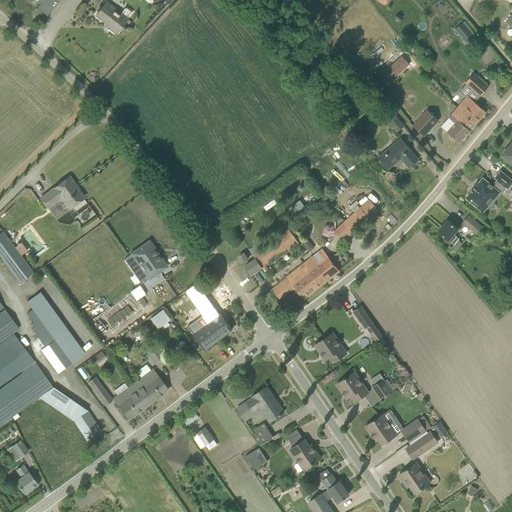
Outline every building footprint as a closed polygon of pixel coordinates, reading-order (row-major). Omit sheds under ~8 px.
[(26,0),(35,7),(32,12),(39,18),(43,13),(47,16),(59,0),(26,0)] [(106,3),(96,16),(110,27),(109,28),(116,34),(127,19),(106,3)] [(467,43),(475,37),(466,26),(458,32),(467,43)] [(445,49),(454,41),(447,33),(438,41),(445,49)] [(389,67),(397,75),(410,63),(402,55),(389,67)] [(468,96),(458,108),(473,121),(472,122),(475,125),(486,113),(475,103),(480,96),(489,87),(474,74),(466,83),(474,90),(468,96)] [(460,143),(475,125),(472,122),(473,121),(458,108),(449,118),(456,124),(448,132),(460,143)] [(427,111),(413,126),(424,136),(439,121),(427,111)] [(398,132),(404,127),(393,114),(387,119),(398,132)] [(379,158),(388,169),(402,158),(409,167),(418,160),(410,151),(411,150),(402,139),(379,158)] [(508,149),(502,156),(511,163),(511,144),(511,145),(510,146),(511,146),(509,149),(508,148),(507,149),(508,149)] [(511,180),(501,171),(495,178),(508,189),(511,184),(511,180)] [(69,177),(55,188),(56,190),(51,194),(49,192),(40,199),(47,208),(62,197),(70,208),(84,198),(74,185),(75,184),(69,177)] [(472,191),(466,198),(483,213),(486,209),(485,202),(493,201),(500,193),(483,179),(477,186),(476,185),(475,186),(476,187),(473,190),(473,189),(472,191)] [(295,213),(304,205),(300,200),(290,207),(295,213)] [(342,241),(353,231),(369,218),(361,209),(335,232),(342,241)] [(483,228),(469,216),(463,222),(477,234),(483,228)] [(458,229),(448,220),(438,232),(449,240),(454,245),(451,248),(456,252),(463,244),(459,241),(461,239),(454,234),(458,229)] [(256,259),(245,266),(252,276),(298,243),(289,230),(253,255),(256,259)] [(0,234),(0,256),(19,282),(33,272),(3,232),(0,234)] [(167,267),(149,242),(127,257),(134,267),(138,263),(150,279),(167,267)] [(339,271),(332,262),(322,250),(313,257),(287,276),(296,287),(305,298),(339,271)] [(336,265),(343,259),(336,252),(330,258),(336,265)] [(244,254),(239,257),(243,263),(248,260),(244,254)] [(194,335),(205,350),(232,330),(222,315),(221,316),(197,283),(185,292),(203,316),(188,327),(194,335)] [(373,324),(361,307),(354,312),(365,329),(373,324)] [(158,329),(171,320),(162,308),(150,317),(158,329)] [(0,343),(19,329),(4,309),(0,311),(0,343)] [(54,339),(32,310),(27,314),(31,320),(35,327),(32,329),(44,347),(54,339)] [(346,354),(333,333),(315,345),(325,360),(329,357),(333,363),(346,354)] [(0,386),(28,366),(26,364),(33,360),(14,334),(0,344),(0,386)] [(146,350),(157,366),(166,360),(154,344),(146,350)] [(0,425),(38,398),(39,398),(52,389),(51,388),(53,387),(36,364),(30,368),(29,367),(0,388),(0,425)] [(153,370),(142,378),(131,385),(147,406),(168,390),(153,370)] [(352,374),(337,384),(347,399),(351,396),(355,402),(369,393),(359,379),(357,381),(352,374)] [(88,381),(93,389),(92,390),(100,401),(101,400),(105,405),(112,400),(95,377),(88,381)] [(380,399),(392,391),(384,380),(372,388),(380,399)] [(128,420),(147,406),(131,385),(113,399),(128,420)] [(270,422),(276,418),(284,413),(267,387),(252,397),(253,398),(237,409),(245,420),(261,409),(270,422)] [(87,410),(52,389),(39,398),(73,419),(87,441),(101,432),(87,410)] [(187,425),(198,417),(194,411),(183,419),(187,425)] [(382,445),(392,439),(399,434),(385,414),(366,426),(376,441),(378,440),(382,445)] [(410,442),(413,440),(427,431),(426,429),(431,426),(424,416),(402,431),(410,442)] [(441,421),(433,426),(441,436),(448,431),(441,421)] [(273,437),(266,426),(253,434),(260,445),(273,437)] [(206,427),(197,433),(205,446),(214,440),(206,427)] [(413,459),(416,457),(439,442),(432,432),(406,449),(413,459)] [(304,439),(295,446),(290,449),(299,462),(295,465),(295,467),(298,471),(300,472),(304,469),(304,470),(321,458),(311,445),(309,446),(304,439)] [(20,441),(12,447),(20,458),(28,452),(20,441)] [(261,465),(252,452),(246,456),(254,469),(261,465)] [(416,463),(399,475),(407,487),(410,486),(415,494),(430,483),(416,463)] [(23,492),(24,494),(26,492),(27,493),(32,490),(31,488),(37,484),(29,472),(28,473),(23,465),(16,470),(22,478),(16,482),(23,492)] [(338,503),(349,495),(340,482),(338,483),(332,474),(323,481),(328,490),(309,503),(315,511),(332,511),(326,502),(333,496),(338,503)]
